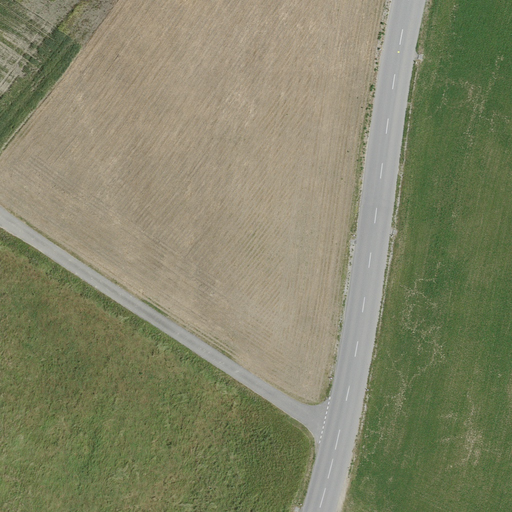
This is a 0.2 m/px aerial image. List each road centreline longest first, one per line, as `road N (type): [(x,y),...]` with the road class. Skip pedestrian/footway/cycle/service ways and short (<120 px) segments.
road 1 (tertiary): [(327,511),(401,0)]
road 2 (track): [(0,224),(338,440)]
